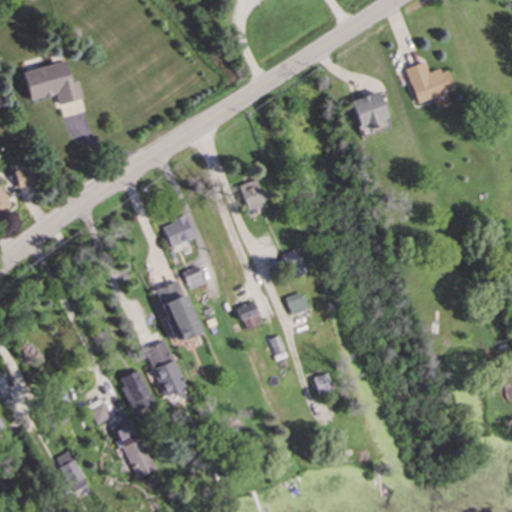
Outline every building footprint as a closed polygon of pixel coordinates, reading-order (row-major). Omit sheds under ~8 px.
[(84,115),(73,63),(25,74),(32,104),(57,99),(62,119),(84,115)] [(405,72),(418,107),(434,101),(438,111),(449,107),(446,96),(456,93),(448,70),(429,77),(425,65),(405,72)] [(353,103),(363,134),(391,124),(381,94),(353,103)] [(16,175),(20,190),(37,185),(34,170),(16,175)] [(267,205),(259,182),(239,188),(247,212),(267,205)] [(0,217),(13,204),(0,190),(0,217)] [(194,240),(185,219),(162,229),(171,251),(194,240)] [(205,288),(202,274),(185,277),(188,291),(205,288)] [(181,283),(157,293),(179,346),(203,336),(181,283)] [(308,312),(303,295),(284,301),(290,318),(308,312)] [(246,333),(263,326),(253,303),(236,310),(246,333)] [(164,397),(182,394),(176,364),(158,367),(164,397)] [(119,382),(134,415),(153,406),(138,373),(119,382)] [(317,398),(334,394),(330,376),(313,380),(317,398)] [(150,464),(139,442),(124,450),(135,472),(150,464)]
